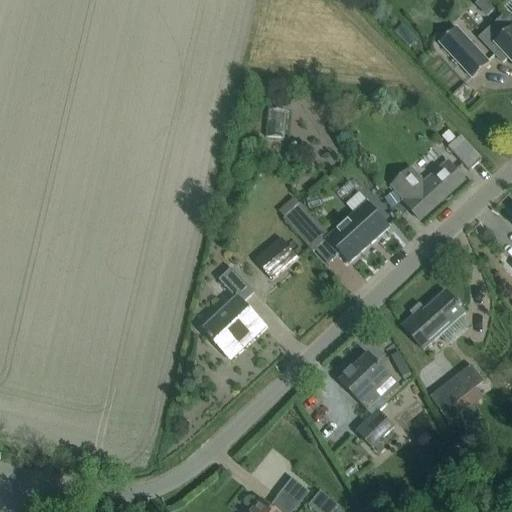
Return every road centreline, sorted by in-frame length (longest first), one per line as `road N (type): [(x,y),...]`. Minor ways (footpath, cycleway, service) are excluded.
road 1 (unclassified): [(182,485),(511,182)]
road 2 (unclassified): [(182,485),(141,498),(13,482)]
